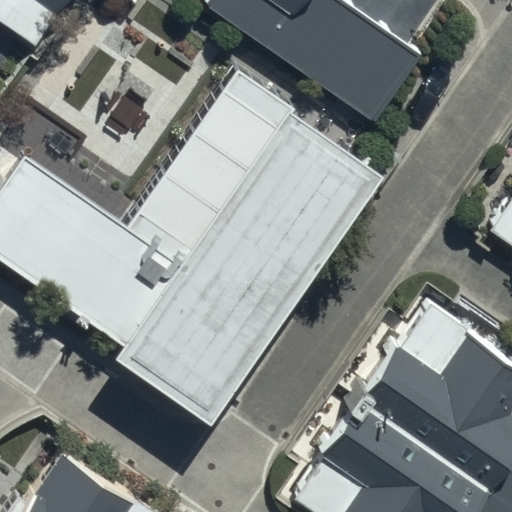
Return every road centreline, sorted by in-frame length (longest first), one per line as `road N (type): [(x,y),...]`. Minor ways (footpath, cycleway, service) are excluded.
road 1 (residential): [(226,483),(511,59)]
road 2 (residential): [(20,346),(226,483)]
